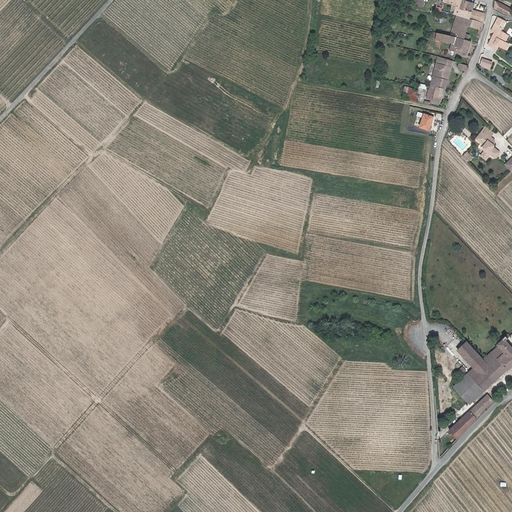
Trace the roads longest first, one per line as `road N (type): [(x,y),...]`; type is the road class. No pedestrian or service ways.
road 1 (unclassified): [(435,469),(419,275),(438,145),(470,69)]
road 2 (unclassified): [(0,119),(111,0)]
